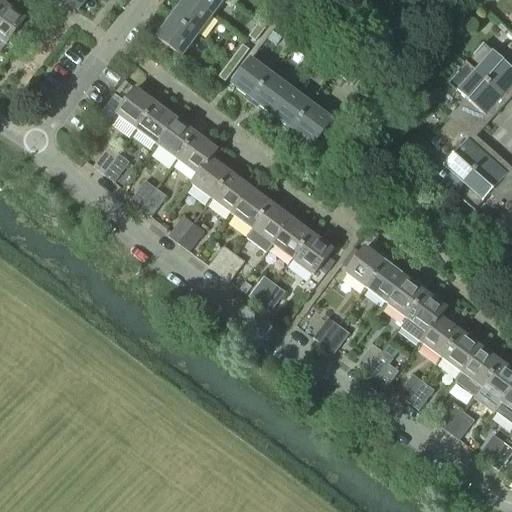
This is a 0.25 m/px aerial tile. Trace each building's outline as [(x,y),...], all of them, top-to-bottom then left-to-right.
[(59,0),(79,15),(89,0),(59,0)] [(186,0),(172,20),(198,40),(213,19),(187,0),(186,0)] [(187,0),(213,19),(226,0),(187,0)] [(0,55),(0,56),(6,48),(7,49),(9,45),(12,47),(15,50),(16,49),(30,31),(23,27),(26,23),(6,7),(0,14),(0,55)] [(182,61),(198,40),(172,20),(156,41),(182,61)] [(249,39),(255,44),(267,28),(261,23),(249,39)] [(296,46),(301,39),(285,27),(280,34),(296,46)] [(504,36),(507,33),(501,27),(498,30),(504,36)] [(301,39),(296,46),(312,58),(317,51),(301,39)] [(483,47),(466,66),(510,104),(511,101),(511,48),(500,61),(483,47)] [(230,64),(236,69),(248,53),(241,49),(230,64)] [(337,76),(342,69),(325,57),(320,64),(337,76)] [(251,104),(272,78),(251,62),(231,89),(251,104)] [(224,85),(236,69),(230,64),(218,80),(224,85)] [(466,66),(448,86),(465,101),(448,120),(450,121),(451,123),(472,141),(480,132),(482,130),(489,121),(487,119),(492,113),(497,118),(510,104),(466,66)] [(342,69),(337,76),(353,88),(358,81),(342,69)] [(272,78),(251,104),(272,120),(292,93),(272,78)] [(136,92),(116,118),(137,134),(157,108),(136,92)] [(292,135),(313,108),(292,93),(272,120),(292,135)] [(431,105),(438,111),(440,108),(433,103),(431,105)] [(436,114),(438,111),(431,105),(429,108),(436,114)] [(157,108),(137,134),(157,149),(177,123),(157,108)] [(313,108),(292,135),(313,150),(333,123),(313,108)] [(177,123),(157,149),(178,165),(197,138),(177,123)] [(451,123),(432,145),(451,162),(436,180),(456,197),(494,155),(480,143),(476,148),(470,143),(472,141),(451,123)] [(350,138),(342,132),(336,141),(344,146),(350,138)] [(197,138),(178,165),(197,179),(211,161),(218,153),(197,138)] [(104,179),(119,158),(108,150),(93,171),(104,179)] [(494,155),(456,197),(476,215),(491,198),(509,214),(510,215),(511,214),(511,213),(511,212),(511,175),(510,174),(508,176),(503,172),(507,167),(494,155)] [(119,158),(104,179),(114,187),(129,166),(119,158)] [(194,183),(191,188),(212,203),(232,177),(211,161),(197,179),(194,183)] [(232,177),(212,203),(233,219),(253,192),(232,177)] [(141,213),(156,193),(145,185),(130,205),(141,213)] [(253,192),(233,219),(252,233),(253,234),(273,207),(253,192)] [(156,193),(141,213),(151,221),(167,201),(156,193)] [(252,233),(246,241),(266,256),(272,248),(273,249),(293,222),(273,207),(253,234),(252,233)] [(509,214),(500,224),(511,234),(511,212),(511,213),(511,214),(510,215),(509,214)] [(179,248),(194,228),(183,220),(168,240),(179,248)] [(497,221),(491,228),(495,231),(500,224),(497,221)] [(293,222),(273,249),(294,264),(313,238),(293,222)] [(194,228),(179,248),(190,256),(205,236),(194,228)] [(313,238),(294,264),(314,279),(318,274),(319,273),(324,277),(334,264),(329,259),(334,253),(313,238)] [(220,279),(235,258),(224,250),(209,271),(220,279)] [(355,252),(344,267),(350,272),(347,277),(368,292),(387,267),(366,251),(362,257),(355,252)] [(220,279),(230,286),(245,266),(235,258),(220,279)] [(387,267),(368,292),(388,307),(407,282),(387,267)] [(260,309),(276,288),(265,280),(249,301),(260,309)] [(407,282),(388,307),(408,323),(428,297),(407,282)] [(240,292),(246,296),(250,290),(245,286),(240,292)] [(270,317),(270,316),(286,296),(276,288),(260,309),(270,317)] [(408,323),(402,331),(423,346),(429,338),(442,320),(448,312),(428,297),(408,323)] [(429,338),(423,346),(443,362),(462,336),(455,330),(442,320),(429,338)] [(324,350),(340,330),(329,322),(314,342),(324,350)] [(334,358),(338,354),(350,338),(340,330),(324,350),(334,358)] [(462,336),(443,362),(464,377),(483,351),(462,336)] [(368,376),(383,356),(372,347),(357,368),(368,376)] [(464,377),(456,387),(477,402),(484,392),(503,367),(483,351),(464,377)] [(368,376),(378,384),(393,363),(383,356),(368,376)] [(484,392),(477,402),(497,417),(498,416),(504,408),(511,396),(511,373),(503,367),(484,392)] [(409,407),(425,387),(413,378),(398,399),(409,407)] [(425,387),(409,407),(419,415),(435,394),(425,387)] [(511,396),(504,408),(498,416),(511,426),(511,396)] [(454,408),(439,429),(450,438),(465,417),(464,416),(454,408)] [(465,417),(450,438),(451,438),(460,445),(475,424),(473,423),(465,417)] [(490,468),(506,447),(494,438),(479,459),(490,468)] [(511,451),(506,447),(490,468),(500,474),(511,458),(511,451)]
